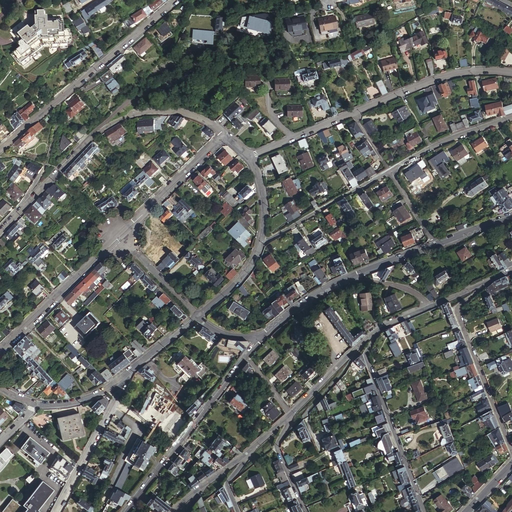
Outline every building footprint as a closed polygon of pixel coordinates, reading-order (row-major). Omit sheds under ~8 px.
[(102,0),(96,0),(80,11),(83,18),(105,4),(102,0)] [(155,0),(143,8),(144,10),(146,9),(148,13),(150,15),(155,11),(153,9),(163,1),(164,0),(155,0)] [(507,13),(510,8),(495,0),(484,0),(484,1),(504,11),(504,12),(507,13)] [(184,2),(179,6),(183,10),(188,6),(184,2)] [(144,10),(143,8),(130,16),(125,20),(124,20),(128,26),(129,26),(147,14),(148,13),(146,9),(144,10)] [(21,46),(11,54),(16,61),(18,60),(21,63),(22,62),(24,65),(32,59),(31,57),(33,55),(34,56),(35,56),(38,53),(38,52),(37,52),(41,49),(43,49),(43,47),(51,46),(51,47),(52,48),(56,48),(57,47),(57,46),(60,46),(60,48),(67,48),(67,44),(69,44),(69,40),(71,40),(71,34),(69,34),(68,30),(63,30),(63,20),(47,21),(46,11),(35,11),(35,13),(27,13),(18,20),(20,23),(9,31),(21,46)] [(458,16),(445,13),(445,17),(452,18),(452,24),(462,25),(463,19),(458,16)] [(371,14),(354,18),(357,28),(373,25),(371,14)] [(80,15),(70,21),(72,24),(73,24),(80,34),(88,29),(80,15)] [(241,28),(272,34),(274,22),(243,16),(241,28)] [(336,29),(334,16),(317,19),(320,31),(336,29)] [(295,17),(285,19),(288,33),(305,30),(303,19),(296,20),(295,17)] [(166,27),(155,35),(160,42),(171,35),(166,27)] [(483,28),(481,32),(491,37),(493,33),(483,28)] [(481,32),(476,40),(481,43),(482,41),(488,44),(491,38),(491,37),(481,32)] [(388,34),(374,42),(376,45),(389,38),(388,34)] [(412,44),(411,35),(405,37),(405,39),(398,42),(400,47),(398,48),(400,54),(409,51),(408,49),(413,47),(412,44)] [(417,42),(412,44),(413,47),(420,44),(421,45),(426,43),(422,35),(418,36),(419,39),(416,40),(417,42)] [(145,38),(133,47),(139,54),(151,45),(145,38)] [(97,46),(93,40),(75,52),(67,57),(69,61),(65,64),(68,68),(72,66),(72,67),(77,63),(77,64),(79,62),(84,59),(83,58),(87,56),(84,51),(92,46),(94,48),(97,46)] [(511,51),(511,47),(505,44),(497,61),(499,61),(506,65),(511,51)] [(368,45),(346,57),(349,62),(371,51),(368,45)] [(98,47),(94,51),(99,58),(104,54),(98,47)] [(435,50),(432,51),(435,60),(441,58),(441,59),(445,58),(445,57),(446,57),(443,47),(439,48),(440,51),(436,52),(435,50)] [(120,54),(107,65),(114,72),(124,64),(126,62),(127,61),(121,53),(120,54)] [(342,58),(321,63),(322,69),(339,65),(343,65),(350,64),(349,62),(346,57),(342,58)] [(380,60),(383,74),(388,73),(388,71),(397,69),(395,58),(380,60)] [(307,66),(300,69),(304,80),(317,75),(314,68),(309,70),(307,66)] [(100,76),(102,80),(112,73),(109,69),(100,76)] [(117,79),(112,73),(102,80),(112,94),(117,91),(116,89),(118,87),(117,86),(118,85),(115,81),(117,79)] [(258,75),(243,75),(244,86),(258,86),(258,75)] [(288,78),(273,78),(273,89),(288,89),(288,78)] [(498,87),(496,78),(483,81),(485,90),(498,87)] [(388,93),(381,80),(375,83),(381,96),(388,93)] [(475,98),(478,97),(475,80),(469,81),(471,88),(468,89),(469,94),(473,93),(473,95),(474,95),(475,98)] [(450,89),(448,83),(439,86),(443,97),(444,96),(445,97),(448,96),(448,95),(449,94),(447,90),(450,89)] [(369,101),(363,90),(359,92),(365,103),(369,101)] [(323,94),(311,99),(312,101),(312,102),(313,106),(318,105),(318,104),(325,101),(323,94)] [(71,117),(76,112),(84,105),(85,105),(79,97),(78,98),(77,96),(74,98),(75,100),(69,105),(72,108),(66,112),(68,114),(71,117)] [(31,102),(18,113),(25,121),(29,117),(27,115),(31,112),(30,110),(35,107),(31,102)] [(235,102),(222,113),(230,121),(240,113),(243,110),(235,102)] [(511,104),(503,107),(502,102),(485,106),(488,117),(500,114),(500,116),(511,112),(511,104)] [(68,114),(65,116),(69,121),(85,107),(84,105),(76,112),(71,117),(68,114)] [(302,105),(287,105),(287,116),(302,116),(302,105)] [(411,114),(406,106),(392,113),(395,118),(397,117),(399,122),(412,116),(411,114)] [(256,107),(245,117),(247,119),(251,121),(261,112),(256,107)] [(482,112),(481,110),(474,112),(475,115),(469,117),(471,122),(483,118),(482,112)] [(21,124),(25,121),(18,113),(18,112),(15,114),(13,116),(15,118),(12,121),(12,124),(16,128),(19,126),(21,124)] [(242,116),(240,113),(230,121),(238,130),(243,125),(240,123),(242,121),(243,122),(247,119),(245,117),(242,116)] [(170,123),(169,123),(177,129),(185,118),(178,116),(175,116),(172,115),(168,122),(170,123)] [(442,115),(434,118),(440,132),(448,129),(442,115)] [(155,119),(143,120),(144,122),(138,123),(139,133),(144,132),(144,134),(156,133),(155,119)] [(268,120),(261,126),(269,134),(276,128),(268,120)] [(362,130),(356,121),(348,127),(354,136),(362,130)] [(364,125),(370,135),(377,130),(371,121),(364,125)] [(39,122),(17,141),(20,144),(24,140),(25,141),(29,137),(32,134),(33,136),(43,127),(39,122)] [(458,130),(466,127),(464,122),(456,125),(458,130)] [(110,128),(105,132),(112,142),(128,132),(122,125),(116,128),(115,125),(113,126),(110,128)] [(499,128),(506,138),(509,135),(503,126),(499,128)] [(214,132),(207,127),(206,128),(201,132),(199,134),(201,136),(203,134),(205,133),(212,138),(215,135),(214,132)] [(420,131),(418,127),(413,129),(406,133),(410,141),(413,146),(422,141),(417,132),(420,131)] [(77,143),(86,136),(81,131),(73,138),(77,143)] [(69,141),(63,135),(61,143),(60,147),(64,151),(69,146),(71,149),(77,143),(73,138),(69,141)] [(472,144),(478,152),(488,145),(482,137),(472,144)] [(305,138),(298,141),(301,148),(304,146),(305,148),(309,147),(305,138)] [(186,163),(197,152),(194,149),(191,152),(180,140),(174,146),(177,149),(174,152),(180,158),(186,163)] [(372,145),(368,140),(358,147),(363,154),(367,151),(371,149),(373,147),(372,145)] [(197,152),(203,146),(198,141),(192,147),(194,149),(197,152)] [(93,142),(87,149),(92,154),(93,155),(96,152),(95,151),(98,147),(93,142)] [(339,147),(344,158),(346,161),(355,157),(352,152),(350,153),(349,151),(346,145),(344,146),(343,145),(339,147)] [(464,156),(469,154),(462,145),(454,151),(452,149),(448,151),(449,153),(451,152),(458,161),(464,156)] [(442,147),(436,150),(439,155),(431,161),(443,179),(445,177),(447,179),(452,176),(444,163),(450,159),(442,147)] [(92,154),(87,149),(81,155),(86,160),(92,154)] [(164,149),(153,159),(157,162),(158,161),(161,165),(170,156),(167,152),(164,149)] [(219,157),(225,164),(233,157),(226,150),(219,157)] [(308,152),(298,157),(304,170),(314,166),(308,152)] [(385,155),(390,162),(395,158),(390,152),(385,155)] [(77,159),(74,161),(80,167),(86,160),(81,155),(77,159)] [(276,166),(284,162),(280,155),(273,158),(276,166)] [(327,155),(318,159),(323,170),(329,167),(327,162),(329,161),(327,155)] [(464,156),(458,161),(458,162),(460,163),(461,165),(467,160),(464,156)] [(182,166),(186,163),(180,158),(177,161),(182,166)] [(38,172),(41,166),(32,161),(30,160),(27,166),(38,172)] [(80,167),(74,161),(71,165),(76,171),(80,167)] [(182,166),(177,161),(173,165),(178,170),(182,166)] [(239,161),(232,167),(238,173),(245,167),(239,161)] [(152,162),(144,170),(147,173),(150,176),(153,173),(154,174),(159,168),(152,162)] [(287,170),(284,162),(276,166),(280,173),(287,170)] [(16,163),(7,175),(14,181),(23,169),(16,163)] [(351,188),(359,184),(347,163),(339,167),(342,171),(343,171),(346,176),(347,178),(349,181),(351,184),(349,185),(351,188)] [(71,165),(67,169),(73,174),(76,171),(71,165)] [(216,171),(210,165),(205,170),(202,173),(206,177),(211,172),(213,174),(216,171)] [(422,179),(428,175),(425,172),(424,173),(419,165),(406,174),(411,182),(420,176),(422,179)] [(368,174),(366,172),(363,167),(355,173),(360,180),(368,174)] [(372,167),(366,172),(368,174),(370,177),(376,173),(372,167)] [(67,169),(63,173),(69,178),(73,174),(67,169)] [(150,176),(147,173),(146,175),(145,174),(141,177),(142,178),(141,179),(141,180),(137,183),(140,186),(149,178),(150,176)] [(208,183),(200,175),(195,180),(198,184),(197,185),(202,189),(208,183)] [(490,178),(487,175),(472,184),(466,188),(468,191),(467,195),(471,196),(482,189),(480,185),(485,181),(490,178)] [(290,177),(283,181),(291,195),(298,192),(295,185),(292,181),(290,177)] [(150,187),(155,183),(151,178),(146,182),(150,187)] [(133,184),(134,186),(135,187),(138,185),(134,180),(126,187),(128,189),(133,184)] [(317,187),(311,190),(314,196),(325,189),(324,189),(327,187),(323,181),(321,182),(320,182),(315,185),(317,187)] [(53,183),(46,191),(55,200),(57,201),(65,193),(56,183),(55,185),(53,183)] [(23,192),(14,184),(6,192),(15,201),(23,192)] [(248,185),(240,193),(245,199),(254,190),(248,185)] [(134,186),(124,195),(131,201),(140,192),(135,187),(134,186)] [(383,202),(393,196),(387,187),(377,193),(383,202)] [(506,202),(499,192),(498,190),(496,187),(490,191),(493,196),(494,195),(501,205),(506,202)] [(150,196),(154,193),(149,188),(145,191),(150,196)] [(511,199),(504,189),(499,192),(506,202),(510,210),(511,208),(511,204),(509,200),(511,199)] [(43,194),(37,200),(42,206),(46,209),(55,200),(46,191),(43,194)] [(223,196),(235,208),(240,203),(228,191),(223,196)] [(136,210),(150,197),(145,192),(134,203),(129,208),(133,211),(135,211),(136,210)] [(370,201),(365,193),(361,196),(359,193),(355,195),(359,201),(363,198),(366,203),(368,202),(370,201)] [(497,208),(499,206),(500,206),(501,206),(501,205),(494,195),(493,196),(490,198),(496,206),(497,208)] [(112,205),(118,205),(118,202),(113,196),(108,200),(112,205)] [(345,197),(337,202),(341,207),(342,206),(348,202),(345,197)] [(4,199),(0,202),(0,214),(2,216),(11,207),(4,199)] [(176,210),(173,213),(173,214),(180,221),(183,217),(182,216),(187,211),(188,212),(192,209),(183,199),(179,202),(182,205),(177,211),(176,210)] [(37,210),(42,206),(37,200),(25,212),(35,223),(42,215),(41,215),(37,210)] [(101,206),(99,208),(102,211),(106,211),(112,205),(108,200),(105,203),(101,206)] [(299,209),(293,200),(285,205),(291,214),(299,209)] [(356,215),(348,202),(342,206),(346,212),(347,212),(351,218),(356,215)] [(510,210),(506,202),(501,205),(504,209),(502,210),(504,213),(506,212),(510,210)] [(234,209),(229,203),(221,211),(226,216),(234,209)] [(402,222),(411,216),(404,205),(394,211),(402,222)] [(46,209),(42,206),(37,210),(41,215),(46,210),(46,209)] [(246,210),(241,215),(251,224),(254,221),(251,218),(252,218),(249,215),(249,214),(252,211),(249,207),(248,208),(247,207),(245,209),(246,210)] [(173,213),(168,209),(165,212),(166,213),(161,218),(165,222),(173,214),(173,213)] [(334,224),(336,227),(339,225),(337,222),(331,214),(326,217),(332,225),(334,224)] [(13,225),(12,226),(16,231),(22,226),(17,220),(13,225)] [(148,227),(151,230),(172,252),(180,259),(189,250),(180,241),(177,244),(155,220),(148,227)] [(239,222),(229,232),(245,247),(248,243),(245,240),(252,234),(239,222)] [(16,231),(12,226),(5,233),(10,238),(16,231)] [(200,241),(213,229),(210,227),(209,226),(197,238),(200,241)] [(340,227),(333,231),(331,233),(336,240),(339,239),(338,238),(341,236),(345,243),(349,241),(340,227)] [(317,248),(328,241),(318,228),(311,233),(316,239),(313,242),(317,248)] [(62,229),(49,241),(52,244),(52,245),(56,249),(59,247),(68,239),(67,238),(70,236),(66,233),(62,229)] [(172,252),(151,230),(150,244),(147,247),(152,253),(154,254),(162,247),(167,253),(163,257),(161,255),(153,263),(157,266),(172,252)] [(401,238),(405,247),(416,242),(412,234),(401,238)] [(3,235),(0,238),(0,242),(3,246),(8,241),(3,235)] [(382,248),(385,253),(385,254),(391,250),(390,248),(395,245),(392,240),(390,241),(387,236),(376,243),(379,249),(382,248)] [(307,257),(315,252),(312,247),(310,248),(303,238),(300,239),(301,241),(294,246),(299,252),(302,250),(307,257)] [(40,248),(36,252),(40,256),(44,252),(47,250),(43,245),(42,246),(41,244),(38,246),(40,248)] [(152,253),(148,257),(153,263),(161,255),(163,257),(167,253),(162,247),(154,254),(152,253)] [(463,261),(471,256),(466,248),(458,253),(463,261)] [(237,249),(226,259),(229,262),(227,264),(229,266),(231,264),(234,268),(246,256),(240,251),(239,252),(237,249)] [(36,252),(34,250),(33,251),(27,257),(29,259),(33,263),(36,260),(40,256),(36,252)] [(290,261),(293,259),(287,250),(284,253),(290,261)] [(351,256),(355,266),(364,263),(363,260),(368,258),(365,251),(351,256)] [(180,259),(172,252),(157,266),(161,270),(168,263),(172,259),(176,263),(180,259)] [(198,267),(201,270),(208,264),(207,263),(204,265),(201,263),(194,256),(190,252),(186,257),(197,267),(198,267)] [(508,268),(511,266),(511,264),(503,252),(499,255),(508,268)] [(505,270),(508,268),(499,255),(497,256),(495,254),(490,257),(499,270),(501,269),(503,267),(505,270)] [(280,267),(270,255),(264,260),(273,272),(280,267)] [(342,276),(348,273),(340,257),(334,260),(336,265),(338,270),(339,269),(342,276)] [(9,269),(11,271),(17,265),(15,263),(16,262),(12,258),(4,266),(7,270),(9,269)] [(28,261),(25,258),(17,265),(11,271),(8,274),(11,277),(14,274),(15,274),(23,266),(28,261)] [(172,259),(168,263),(172,267),(176,263),(172,259)] [(145,273),(135,262),(132,263),(129,266),(140,278),(145,273)] [(70,263),(67,266),(73,272),(75,269),(70,263)] [(101,263),(96,268),(103,276),(104,275),(103,273),(110,266),(104,263),(101,263)] [(422,279),(418,273),(409,263),(404,266),(405,267),(410,273),(418,281),(422,279)] [(386,281),(395,266),(371,274),(373,279),(383,280),(386,281)] [(96,268),(92,272),(98,278),(100,276),(104,280),(101,282),(103,283),(105,281),(106,279),(103,276),(96,268)] [(212,268),(205,275),(213,282),(212,282),(216,287),(224,279),(220,275),(219,275),(212,268)] [(233,278),(235,276),(230,272),(228,269),(224,273),(231,280),(232,279),(233,278)] [(321,269),(315,272),(316,274),(318,277),(316,278),(319,284),(322,283),(323,284),(329,280),(325,274),(321,269)] [(450,269),(432,279),(436,286),(440,284),(439,282),(449,277),(450,278),(454,276),(450,269)] [(92,272),(88,275),(94,281),(98,278),(92,272)] [(250,276),(255,282),(259,279),(253,272),(251,275),(250,276)] [(159,287),(146,274),(141,279),(152,290),(152,289),(154,292),(159,287)] [(62,278),(59,275),(54,280),(59,285),(65,279),(63,278),(62,278)] [(88,275),(84,279),(90,285),(94,281),(88,275)] [(493,282),(491,284),(493,289),(497,288),(496,286),(502,283),(503,284),(508,282),(506,276),(493,282)] [(84,279),(76,287),(82,293),(85,290),(87,288),(90,285),(84,279)] [(36,294),(37,293),(39,291),(40,292),(45,288),(37,280),(29,287),(36,294)] [(55,289),(49,284),(46,287),(52,292),(55,289)] [(295,287),(293,285),(285,291),(287,293),(284,295),(285,298),(294,290),(293,288),(295,287)] [(242,286),(239,289),(246,298),(250,295),(242,286)] [(76,287),(72,291),(78,297),(82,293),(76,287)] [(294,297),(299,293),(295,287),(293,288),(294,290),(285,298),(288,302),(291,300),(295,297),(294,297)] [(72,291),(65,298),(70,304),(78,297),(72,291)] [(88,299),(91,302),(98,294),(95,291),(92,295),(91,294),(88,297),(84,292),(83,294),(88,299)] [(173,301),(163,291),(159,294),(161,296),(161,297),(160,298),(158,296),(153,301),(160,308),(166,302),(169,306),(173,301)] [(4,294),(2,292),(0,293),(0,308),(9,300),(10,301),(13,298),(9,294),(7,296),(4,294)] [(363,310),(374,309),(372,293),(362,294),(363,310)] [(496,307),(490,294),(485,296),(489,309),(491,308),(493,313),(503,309),(503,307),(501,305),(496,307)] [(283,295),(277,300),(281,305),(283,304),(284,305),(288,302),(285,298),(284,295),(283,295)] [(385,299),(391,313),(402,308),(399,303),(399,304),(395,295),(385,299)] [(188,316),(173,301),(169,306),(181,317),(182,317),(184,319),(188,316)] [(243,318),(247,312),(248,310),(235,302),(230,310),(243,318)] [(455,314),(450,302),(439,307),(440,309),(442,308),(444,313),(447,312),(449,316),(455,314)] [(264,308),(261,310),(268,318),(272,314),(275,317),(280,313),(276,307),(273,304),(266,310),(264,308)] [(361,339),(366,335),(362,331),(353,339),(341,322),(343,321),(336,312),(334,313),(330,307),(324,311),(337,328),(352,348),(361,339)] [(63,326),(69,320),(68,319),(69,318),(61,310),(54,317),(61,325),(63,326)] [(81,321),(74,327),(84,337),(101,322),(90,311),(84,317),(81,321)] [(460,327),(455,314),(449,316),(451,322),(449,323),(450,327),(453,326),(454,329),(460,327)] [(491,331),(502,327),(498,317),(487,322),(491,331)] [(310,321),(318,331),(322,328),(315,318),(310,321)] [(48,320),(38,329),(46,337),(55,328),(48,320)] [(411,334),(412,334),(412,333),(407,322),(407,321),(401,323),(408,335),(411,334)] [(158,328),(152,322),(150,325),(146,330),(143,333),(150,339),(153,335),(152,334),(158,328)] [(140,330),(143,333),(146,330),(150,325),(147,323),(140,330)] [(199,325),(196,324),(193,327),(199,331),(198,332),(216,345),(219,341),(222,337),(220,337),(215,335),(212,333),(206,330),(199,325)] [(162,325),(159,329),(165,335),(168,332),(162,325)] [(306,335),(306,327),(295,327),(294,329),(294,335),(291,335),(291,339),(294,342),(299,342),(302,342),(305,341),(305,337),(304,337),(302,336),(302,335),(306,335)] [(0,330),(2,332),(6,336),(8,335),(10,333),(4,328),(3,330),(1,329),(0,330)] [(395,341),(392,336),(393,334),(393,332),(391,332),(389,329),(383,331),(392,348),(394,347),(393,346),(392,344),(396,342),(395,341)] [(511,329),(496,337),(497,340),(508,335),(511,344),(511,329)] [(466,345),(461,330),(456,333),(459,342),(447,346),(449,351),(466,345)] [(26,336),(18,343),(32,358),(33,359),(41,352),(30,340),(26,336)] [(230,339),(222,337),(219,341),(228,348),(230,345),(233,347),(234,345),(243,352),(250,343),(248,341),(244,341),(239,341),(234,340),(230,339)] [(132,344),(136,349),(141,353),(148,348),(146,345),(143,348),(142,348),(142,344),(137,339),(132,344)] [(70,342),(67,345),(74,352),(70,356),(75,362),(79,359),(85,366),(90,363),(70,342)] [(423,348),(427,360),(449,351),(447,346),(442,349),(439,342),(423,348)] [(32,358),(18,343),(13,348),(29,362),(32,358)] [(455,371),(474,363),(468,347),(461,350),(463,355),(464,355),(467,363),(454,368),(455,371)] [(293,351),(298,358),(302,355),(296,348),(293,351)] [(423,360),(419,349),(415,350),(416,354),(413,355),(412,353),(407,355),(410,365),(423,360)] [(263,360),(269,366),(279,356),(273,350),(263,360)] [(496,357),(497,360),(504,356),(506,355),(509,354),(508,352),(496,357)] [(125,354),(118,360),(123,367),(131,362),(125,354)] [(181,354),(170,366),(178,374),(182,369),(186,372),(190,376),(200,366),(198,364),(196,365),(191,359),(189,361),(181,354)] [(366,365),(362,354),(353,362),(361,370),(366,365)] [(508,364),(504,356),(497,360),(495,360),(502,376),(511,371),(510,370),(511,369),(511,366),(510,363),(508,364)] [(32,358),(29,362),(20,371),(22,372),(29,365),(32,365),(36,369),(39,365),(36,361),(33,359),(32,358)] [(39,358),(36,361),(39,365),(40,366),(44,363),(39,358)] [(123,367),(118,360),(110,366),(116,373),(123,367)] [(426,367),(424,361),(405,368),(406,370),(407,370),(409,373),(426,367)] [(252,369),(248,362),(247,362),(241,370),(250,377),(254,373),(251,371),(252,369)] [(157,376),(147,363),(137,371),(154,383),(157,376)] [(312,366),(309,363),(302,369),(305,373),(312,366)] [(478,375),(474,363),(455,371),(453,372),(456,377),(469,373),(472,379),(474,378),(478,375)] [(40,366),(39,365),(36,369),(32,372),(34,374),(38,370),(40,372),(38,374),(41,377),(42,376),(46,372),(40,366)] [(281,382),(291,373),(284,366),(275,375),(281,382)] [(107,381),(113,375),(107,369),(101,374),(104,377),(107,381)] [(305,373),(302,369),(298,373),(304,380),(308,376),(305,373)] [(385,369),(378,372),(380,377),(387,374),(385,369)] [(96,384),(101,380),(103,378),(96,371),(93,374),(89,377),(96,384)] [(46,372),(42,376),(47,380),(45,382),(48,386),(49,385),(54,380),(46,372)] [(190,376),(186,372),(182,377),(186,381),(190,376)] [(68,374),(57,384),(64,391),(71,384),(71,383),(74,380),(68,374)] [(388,375),(377,380),(382,394),(392,390),(387,379),(389,378),(388,375)] [(478,375),(474,378),(472,379),(468,381),(469,383),(472,385),(475,394),(480,391),(478,386),(482,384),(478,375)] [(8,385),(11,387),(16,382),(13,378),(7,384),(8,385)] [(360,397),(376,391),(372,380),(371,378),(367,380),(369,386),(352,393),(354,399),(360,397)] [(23,386),(26,389),(33,382),(30,379),(23,386)] [(346,388),(339,379),(335,384),(340,390),(346,388)] [(57,384),(54,380),(49,385),(52,388),(57,394),(59,393),(63,397),(63,396),(65,398),(69,397),(70,397),(64,391),(57,384)] [(292,398),(302,388),(296,382),(286,391),(292,398)] [(340,390),(335,384),(331,388),(334,393),(340,390)] [(419,402),(428,398),(423,386),(415,389),(419,402)] [(174,397),(165,387),(164,388),(160,394),(170,402),(173,398),(174,397)] [(484,389),(480,391),(475,394),(472,395),(475,400),(482,396),(484,395),(484,394),(485,393),(484,389)] [(369,400),(378,396),(376,391),(360,397),(362,404),(366,403),(366,401),(369,400)] [(344,396),(348,402),(351,401),(354,399),(352,393),(344,396)] [(204,401),(200,396),(185,410),(189,415),(197,407),(196,407),(200,403),(202,405),(204,401)] [(237,396),(229,404),(241,414),(242,416),(246,411),(249,414),(254,408),(253,406),(249,402),(246,405),(243,403),(244,402),(237,396)] [(359,406),(363,416),(382,408),(378,396),(369,400),(366,401),(366,403),(362,404),(359,406)] [(327,404),(323,397),(320,401),(324,409),(325,411),(336,407),(334,401),(327,404)] [(104,398),(98,401),(91,408),(95,411),(104,401),(106,400),(104,398)] [(485,401),(476,405),(479,412),(491,407),(488,399),(485,401)] [(106,400),(104,401),(95,411),(98,414),(105,407),(107,401),(106,400)] [(15,402),(14,401),(10,405),(16,411),(20,415),(25,409),(25,405),(15,402)] [(276,409),(270,401),(262,408),(266,413),(271,420),(279,413),(277,410),(277,411),(276,410),(276,409)] [(318,412),(324,409),(320,401),(316,405),(318,412)] [(84,405),(77,406),(78,410),(81,409),(81,413),(90,411),(84,405)] [(118,405),(116,409),(123,413),(125,410),(118,405)] [(418,424),(429,420),(427,416),(424,408),(411,412),(414,421),(416,420),(418,424)] [(375,421),(377,425),(387,421),(383,410),(376,412),(379,419),(375,421)] [(448,419),(453,416),(450,410),(445,413),(448,419)] [(497,423),(492,411),(478,418),(480,422),(481,421),(482,422),(484,421),(484,422),(487,421),(493,432),(499,428),(497,423)] [(511,411),(511,412),(502,417),(504,422),(510,419),(511,421),(511,436),(510,439),(511,443),(511,411)] [(79,413),(57,418),(63,440),(84,435),(79,413)] [(131,429),(113,415),(111,419),(118,422),(119,421),(120,422),(118,425),(127,433),(126,433),(125,437),(114,431),(113,434),(125,441),(131,429)] [(311,439),(302,420),(294,429),(295,430),(296,430),(302,442),(311,439)] [(447,421),(446,420),(430,426),(431,428),(439,425),(445,439),(441,440),(439,444),(441,447),(446,445),(454,441),(451,433),(450,429),(449,427),(448,425),(447,421)] [(379,437),(383,435),(385,434),(391,431),(388,423),(379,427),(380,429),(375,431),(377,437),(379,437)] [(335,448),(339,446),(337,440),(334,433),(332,429),(331,426),(330,425),(324,428),(328,438),(322,441),(326,451),(329,450),(335,448)] [(505,442),(499,428),(493,432),(488,435),(496,448),(497,448),(505,442)] [(113,434),(105,430),(105,431),(102,435),(114,442),(115,441),(123,445),(125,441),(113,434)] [(389,439),(387,433),(385,434),(383,435),(379,437),(380,440),(379,441),(378,443),(377,444),(377,446),(377,448),(382,450),(384,454),(388,453),(392,452),(391,449),(387,440),(389,439)] [(28,436),(19,448),(40,464),(49,453),(28,436)] [(218,436),(213,442),(221,448),(226,442),(218,436)] [(113,486),(119,489),(133,464),(139,467),(140,465),(145,468),(149,461),(147,460),(151,454),(152,455),(156,448),(137,437),(124,460),(127,461),(113,486)] [(358,440),(348,444),(349,448),(361,443),(360,441),(358,440)] [(456,446),(454,441),(446,445),(453,457),(458,453),(457,450),(456,446)] [(213,442),(207,449),(209,450),(218,457),(219,458),(222,454),(219,451),(221,448),(213,442)] [(508,450),(505,442),(497,448),(500,452),(503,450),(504,452),(508,450)] [(228,447),(238,455),(241,452),(230,444),(228,447)] [(344,457),(341,452),(339,446),(335,448),(336,451),(332,452),(333,453),(335,459),(333,459),(332,461),(333,462),(331,463),(332,467),(337,465),(346,462),(345,461),(344,457)] [(178,455),(187,462),(190,459),(185,456),(188,452),(183,448),(178,455)] [(201,448),(194,455),(208,467),(213,463),(218,457),(209,450),(206,453),(206,452),(201,448)] [(0,509),(3,506),(1,505),(3,503),(0,501),(0,476),(3,473),(5,469),(7,466),(10,461),(8,459),(12,454),(7,449),(0,454),(0,509)] [(399,470),(404,468),(399,452),(393,455),(392,452),(388,453),(388,454),(386,455),(389,461),(395,459),(397,466),(395,467),(396,469),(398,468),(399,470)] [(288,454),(284,456),(289,467),(290,467),(293,465),(288,454)] [(490,455),(478,463),(483,471),(487,469),(489,471),(492,469),(490,467),(495,464),(490,455)] [(177,456),(172,463),(181,470),(184,467),(179,463),(182,459),(177,456)] [(220,468),(226,464),(221,460),(219,458),(218,457),(213,463),(220,468)] [(283,487),(290,484),(278,457),(274,459),(274,462),(283,483),(282,483),(283,487)] [(60,461),(58,459),(50,469),(67,482),(75,467),(62,458),(60,461)] [(106,464),(99,478),(106,481),(115,463),(106,458),(104,463),(106,464)] [(444,466),(451,476),(463,468),(458,461),(454,463),(452,461),(444,466)] [(346,462),(337,465),(341,474),(349,471),(349,470),(349,469),(347,464),(346,462)] [(166,470),(176,479),(179,476),(176,473),(173,471),(176,467),(171,463),(166,470)] [(402,491),(411,487),(410,483),(404,468),(399,470),(396,471),(403,487),(398,489),(399,493),(402,491)] [(106,481),(99,478),(93,474),(84,470),(83,472),(81,475),(90,479),(89,482),(98,486),(100,482),(104,484),(106,481)] [(296,482),(304,479),(301,471),(293,474),(296,482)] [(349,471),(341,474),(342,476),(345,475),(347,480),(353,478),(349,471)] [(416,472),(412,473),(415,480),(425,474),(423,471),(418,475),(416,472)] [(196,479),(199,484),(207,478),(204,474),(198,478),(194,473),(192,474),(196,479)] [(318,473),(314,474),(316,478),(309,481),(310,483),(312,482),(313,483),(321,480),(318,473)] [(256,489),(265,485),(260,474),(251,478),(256,489)] [(304,479),(296,482),(298,488),(310,483),(309,481),(316,478),(314,474),(304,479)] [(475,475),(470,481),(476,493),(479,490),(484,484),(475,475)] [(351,489),(357,487),(353,478),(347,480),(350,486),(347,487),(348,490),(351,489)] [(199,484),(196,479),(189,484),(192,489),(199,484)] [(26,501),(23,505),(27,509),(24,511),(40,511),(38,510),(53,491),(42,482),(27,501),(26,501)] [(230,509),(233,508),(228,497),(225,490),(223,485),(218,489),(227,506),(228,508),(228,507),(230,509)] [(462,489),(471,498),(475,493),(471,489),(472,488),(470,486),(469,487),(466,485),(462,489)] [(295,499),(297,499),(293,490),(291,487),(283,490),(288,501),(295,498),(295,499)] [(410,504),(417,500),(411,487),(402,491),(405,499),(401,501),(400,503),(401,506),(404,507),(407,505),(410,504)] [(125,493),(116,488),(114,492),(113,490),(106,503),(118,509),(124,498),(123,497),(125,493)] [(150,491),(146,496),(160,508),(164,503),(150,491)] [(357,511),(365,508),(368,507),(362,494),(358,495),(357,492),(351,495),(353,500),(354,503),(353,504),(346,507),(347,511),(357,511)] [(371,493),(367,494),(372,505),(376,504),(371,493)] [(163,511),(164,511),(163,511),(165,511),(160,508),(146,496),(145,495),(141,500),(150,508),(151,506),(157,511),(156,511),(163,511)] [(440,511),(447,511),(452,508),(441,495),(434,501),(440,509),(439,510),(440,511)] [(206,511),(202,502),(200,497),(197,502),(200,508),(198,509),(199,511),(206,511)] [(21,511),(24,509),(11,498),(0,511),(21,511)] [(93,508),(80,498),(77,502),(87,510),(88,510),(90,511),(93,508)] [(491,511),(509,511),(511,509),(511,498),(507,503),(508,505),(502,511),(496,511),(493,509),(491,511)] [(302,511),(297,499),(293,501),(294,505),(290,507),(292,511),(302,511)] [(421,511),(417,500),(410,504),(412,507),(413,507),(415,511),(421,511)] [(487,500),(482,505),(487,508),(489,506),(490,507),(492,505),(487,500)] [(160,508),(165,511),(166,511),(170,508),(164,503),(160,508)]
